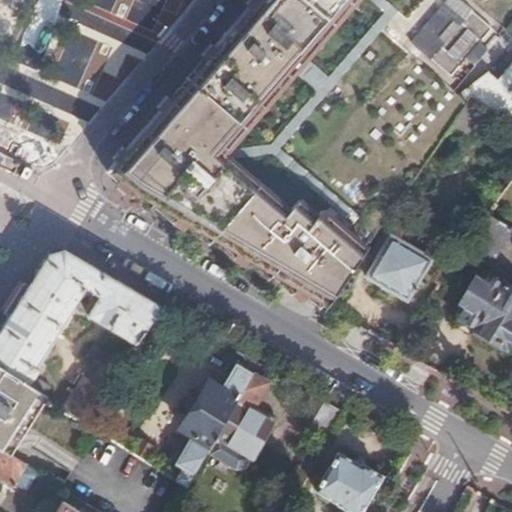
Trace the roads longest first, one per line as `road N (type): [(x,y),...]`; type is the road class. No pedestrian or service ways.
road 1 (residential): [(51,195),(469,443)]
road 2 (residential): [(51,195),(214,0)]
